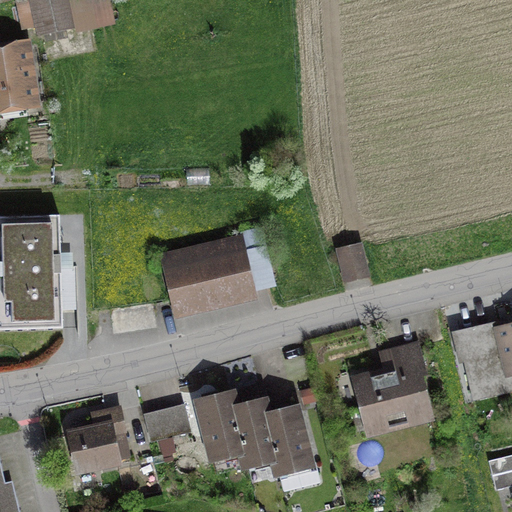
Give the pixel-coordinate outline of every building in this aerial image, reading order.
[(72,0),(33,0),(42,41),(79,34),(72,0)] [(96,6),(77,9),(83,36),(101,32),(96,6)] [(34,48),(0,53),(0,116),(44,109),(34,48)] [(54,220),(0,221),(0,325),(57,324),(54,220)] [(238,240),(166,257),(180,314),(251,297),(238,240)] [(366,246),(339,252),(347,286),(374,280),(366,246)] [(511,328),(499,331),(511,379),(511,328)] [(497,335),(472,341),(479,369),(504,362),(497,335)] [(386,375),(358,380),(371,441),(444,426),(427,345),(382,354),(386,375)] [(248,406),(235,409),(232,396),(215,400),(200,403),(213,460),(245,452),(248,465),(275,459),(279,475),(310,468),(296,408),(280,412),(265,415),(263,402),(248,406)] [(165,410),(153,413),(144,415),(151,442),(191,431),(184,404),(177,406),(165,410)] [(94,424),(68,430),(79,474),(125,463),(119,440),(127,438),(119,407),(92,414),(94,424)] [(511,456),(490,461),(497,491),(511,487),(511,456)] [(0,457),(0,511),(21,511),(16,488),(8,490),(0,457)]
